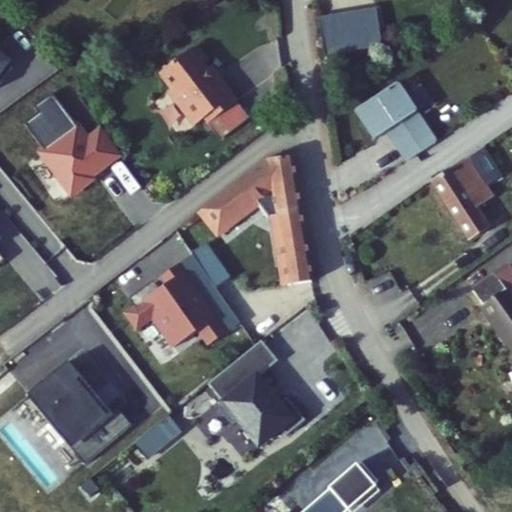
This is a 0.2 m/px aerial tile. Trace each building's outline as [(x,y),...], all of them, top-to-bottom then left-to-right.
[(369,11),(328,17),(334,56),(375,50),(369,11)] [(328,17),(313,19),(319,59),(334,56),(328,17)] [(195,48),(163,72),(175,88),(171,90),(197,125),(207,117),(224,139),(252,119),(224,79),(220,82),(207,63),(213,59),(203,46),(197,50),(195,48)] [(0,83),(16,65),(0,51),(0,83)] [(399,82),(357,110),(376,140),(389,131),(409,161),(438,141),(399,82)] [(126,157),(105,127),(89,137),(56,92),(37,106),(42,113),(28,124),(49,152),(44,156),(75,198),(99,181),(95,175),(108,165),(110,168),(126,157)] [(308,275),(294,154),(272,158),(203,211),(214,225),(251,197),(263,211),(272,210),(282,279),(309,276),(308,275)] [(469,239),(477,235),(489,228),(475,204),(490,194),(468,159),(433,180),(435,183),(469,239)] [(173,264),(199,297),(224,277),(198,244),(173,264)] [(511,266),(480,287),(511,337),(511,266)] [(227,334),(176,268),(157,283),(163,290),(157,294),(152,287),(138,297),(144,305),(135,312),(147,327),(161,317),(183,345),(198,334),(208,349),(227,334)] [(285,440),(302,424),(283,402),(276,408),(253,383),(273,365),(255,346),(204,391),(219,409),(214,414),(230,433),(236,428),(257,452),(279,433),(285,440)] [(74,363),(27,399),(82,470),(131,433),(119,417),(117,419),(114,422),(78,375),(82,372),(74,363)] [(82,372),(78,375),(114,422),(117,419),(82,372)] [(134,442),(146,461),(184,438),(171,418),(134,442)] [(371,495),(381,485),(356,459),(329,485),(332,488),(307,511),(340,511),(346,507),(365,488),(371,495)] [(365,488),(346,507),(349,511),(353,511),(371,495),(365,488)]
